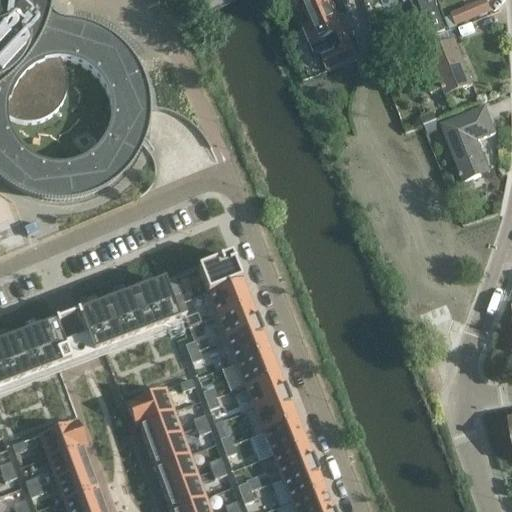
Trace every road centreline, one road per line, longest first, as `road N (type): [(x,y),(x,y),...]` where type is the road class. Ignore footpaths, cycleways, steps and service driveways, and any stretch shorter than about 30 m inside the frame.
road 1 (residential): [(359,511),(228,177),(0,268)]
road 2 (residential): [(460,399),(511,233)]
